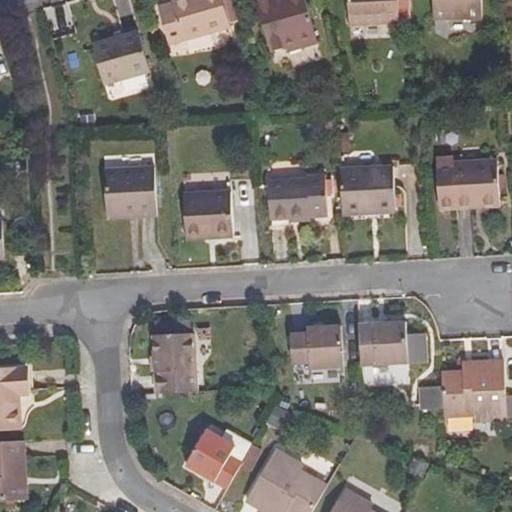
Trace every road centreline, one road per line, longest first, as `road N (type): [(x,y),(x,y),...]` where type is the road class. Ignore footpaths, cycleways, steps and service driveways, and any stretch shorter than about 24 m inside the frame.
road 1 (residential): [(464,299),(432,280),(397,273),(146,281),(90,291)]
road 2 (residential): [(90,291),(103,443),(121,475),(178,511)]
